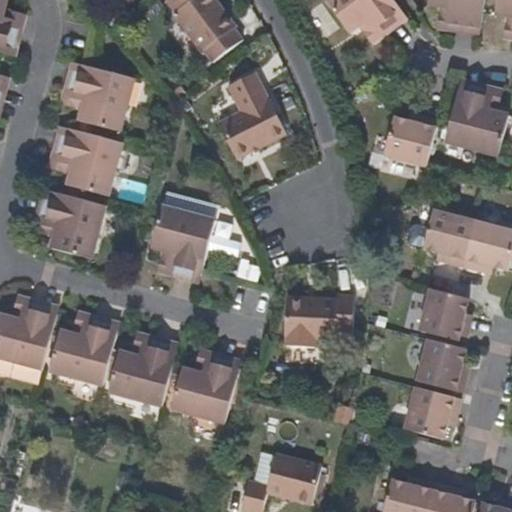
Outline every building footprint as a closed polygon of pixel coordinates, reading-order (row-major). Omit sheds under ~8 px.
[(0,0),(0,52),(5,54),(14,19),(0,15),(0,12),(1,7),(3,0),(0,0)] [(182,8),(176,0),(168,0),(168,1),(177,12),(182,8)] [(176,0),(182,8),(177,12),(176,15),(204,51),(206,50),(216,62),(244,39),(235,28),(238,25),(218,0),(176,0)] [(397,5),(393,0),(325,0),(345,26),(354,18),(360,14),(370,26),(397,5)] [(483,24),(486,0),(430,0),(430,2),(442,4),(450,5),(448,20),(483,24)] [(511,0),(499,0),(498,13),(509,14),(511,14),(511,0)] [(438,27),(481,33),(483,24),(448,20),(450,5),(442,4),(438,27)] [(360,14),(354,18),(369,37),(403,12),(397,5),(370,26),(360,14)] [(5,54),(13,56),(23,13),(1,7),(0,12),(0,15),(14,19),(5,54)] [(68,104),(91,110),(93,103),(79,99),(88,64),(79,62),(68,104)] [(93,103),(91,110),(88,121),(127,132),(141,77),(88,64),(79,99),(93,103)] [(220,125),(238,161),(288,133),(272,99),(268,100),(255,74),(230,88),(244,113),(220,125)] [(465,83),(463,92),(497,101),(493,116),(501,118),(506,95),(465,83)] [(497,101),(463,92),(449,146),(475,152),(502,160),(511,121),(501,118),(493,116),(497,101)] [(412,115),(410,124),(417,126),(420,117),(412,115)] [(387,156),(428,167),(440,122),(420,117),(417,126),(410,124),(397,120),(387,156)] [(70,129),(62,127),(51,167),(73,174),(76,166),(62,162),(70,129)] [(76,166),(73,174),(71,186),(109,196),(123,144),(70,129),(62,162),(76,166)] [(54,192),(44,190),(34,230),(57,236),(59,229),(45,225),(54,192)] [(59,229),(57,236),(54,248),(93,258),(106,206),(54,192),(45,225),(59,229)] [(187,259),(194,261),(206,264),(216,225),(162,211),(148,264),(182,273),(187,259)] [(465,273),(477,227),(438,217),(427,253),(439,256),(445,258),(443,267),(465,273)] [(511,236),(477,227),(465,273),(484,278),(487,279),(489,269),(497,272),(509,275),(511,264),(511,236)] [(445,258),(439,256),(436,265),(443,267),(445,258)] [(188,284),(194,261),(187,259),(182,273),(148,264),(145,273),(188,284)] [(489,269),(487,279),(494,281),(497,272),(489,269)] [(459,296),(427,288),(416,328),(461,341),(466,319),(458,317),(460,311),(463,297),(459,296)] [(306,298),(286,298),(285,338),(286,338),(286,347),(315,347),(315,338),(337,338),(337,333),(352,333),(353,294),(337,294),(337,298),(316,298),(316,300),(308,300),(306,298)] [(23,314),(56,323),(59,314),(17,304),(11,326),(19,328),(23,314)] [(458,317),(466,319),(468,313),(460,311),(458,317)] [(0,365),(42,376),(56,323),(23,314),(19,328),(11,326),(0,323),(0,365)] [(117,338),(119,330),(76,319),(71,341),(79,343),(83,330),(117,338)] [(49,378),(102,392),(117,338),(83,330),(79,343),(71,341),(59,339),(49,378)] [(136,334),(130,357),(139,359),(143,345),(177,354),(179,346),(136,334)] [(465,349),(428,339),(418,381),(463,393),(468,371),(460,369),(462,361),(465,349)] [(108,394),(163,408),(170,382),(177,354),(143,345),(139,359),(130,357),(119,354),(108,394)] [(205,361),(238,370),(240,362),(199,351),(193,374),(201,376),(205,361)] [(177,384),(230,399),(238,370),(205,361),(201,376),(193,374),(181,370),(177,384)] [(460,369),(468,371),(470,364),(462,361),(460,369)] [(224,424),(230,399),(177,384),(170,410),(224,424)] [(461,399),(417,387),(406,429),(442,438),(445,424),(447,418),(456,420),(461,399)] [(335,424),(348,428),(352,412),(339,409),(335,424)] [(447,418),(445,424),(454,426),(456,420),(447,418)] [(279,454),(272,480),(271,486),(269,492),(316,504),(324,465),(279,454)] [(410,476),(407,485),(414,487),(417,478),(410,476)] [(387,511),(429,511),(437,483),(417,478),(414,487),(407,485),(396,482),(387,511)] [(244,510),(251,511),(264,511),(269,492),(271,486),(251,482),(244,510)] [(437,483),(429,511),(474,511),(477,503),(464,500),(458,498),(460,489),(437,483)] [(458,498),(464,500),(466,491),(460,489),(458,498)] [(504,509),(506,501),(500,499),(497,508),(504,509)] [(483,504),(481,511),(511,511),(511,502),(506,501),(504,509),(497,508),(483,504)]
